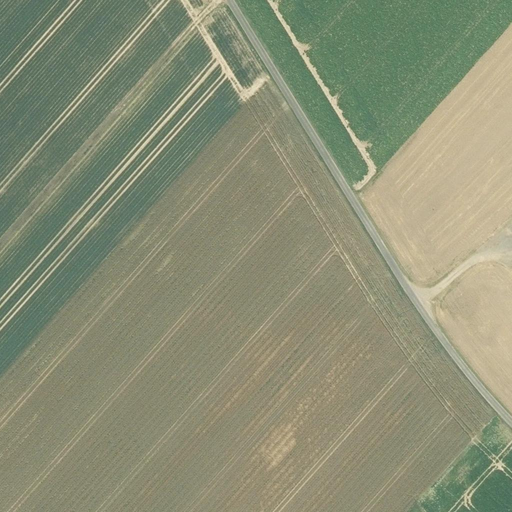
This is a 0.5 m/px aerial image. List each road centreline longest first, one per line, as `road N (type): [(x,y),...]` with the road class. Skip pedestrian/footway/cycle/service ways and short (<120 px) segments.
road 1 (unclassified): [(230,0),(418,308),(511,421)]
road 2 (track): [(216,0),(0,249)]
road 3 (track): [(418,308),(511,224)]
